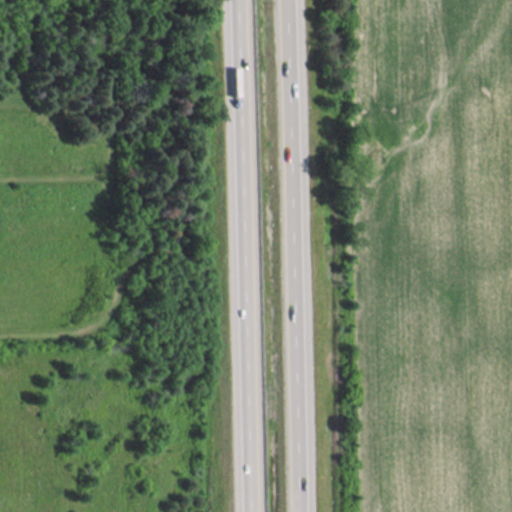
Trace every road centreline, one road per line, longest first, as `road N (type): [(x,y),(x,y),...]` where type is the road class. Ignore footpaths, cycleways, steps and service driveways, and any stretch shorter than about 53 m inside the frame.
road 1 (motorway): [(315,511),(300,0)]
road 2 (motorway): [(249,0),(262,511)]
